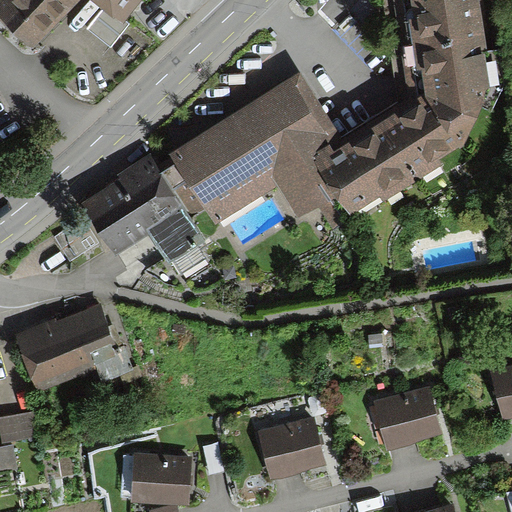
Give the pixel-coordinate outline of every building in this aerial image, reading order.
[(0,0),(0,12),(36,46),(79,0),(0,0)] [(122,180),(81,206),(114,255),(152,232),(169,261),(204,240),(192,218),(205,210),(214,224),(277,186),(297,221),(336,196),(351,214),(381,195),(384,200),(442,164),(440,160),(464,146),(487,88),(490,87),(486,55),(489,53),(484,26),(479,0),(393,0),(409,97),(374,120),(343,138),(322,104),(302,71),(169,154),(170,158),(156,167),(149,155),(119,175),(122,180)] [(94,0),(105,9),(123,23),(126,20),(139,4),(142,0),(94,0)] [(123,23),(105,9),(88,30),(110,48),(130,24),(126,20),(123,23)] [(84,218),(55,236),(70,261),(99,243),(84,218)] [(55,318),(16,334),(39,390),(96,367),(102,383),(133,371),(114,326),(108,328),(99,306),(57,323),(55,318)] [(511,363),(490,369),(501,421),(511,418),(511,363)] [(429,386),(374,401),(376,407),(371,408),(381,444),(385,443),(387,452),(443,437),(429,386)] [(31,412),(0,417),(0,430),(2,443),(36,437),(31,412)] [(314,416),(259,431),(271,478),(327,463),(314,416)] [(13,446),(0,447),(0,473),(17,470),(13,446)] [(192,456),(134,454),(132,503),(190,504),(192,456)] [(457,511),(455,502),(415,511),(457,511)]
